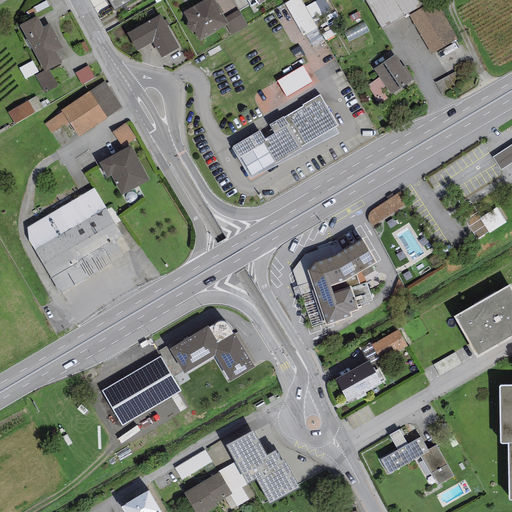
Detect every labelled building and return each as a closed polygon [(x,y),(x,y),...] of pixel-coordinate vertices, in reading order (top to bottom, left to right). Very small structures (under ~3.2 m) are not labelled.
[(108,0),(114,11),(132,0),(108,0)] [(225,18),(214,0),(203,0),(183,12),(188,21),(194,32),(199,40),(226,25),(228,24),(225,18)] [(301,0),(290,0),(284,3),(303,36),(306,34),(316,29),(317,28),(313,20),(305,7),(301,0)] [(324,0),(316,0),(305,7),(313,20),(331,10),(324,0)] [(365,0),(381,28),(426,3),(424,0),(365,0)] [(458,39),(436,0),(409,16),(431,54),(458,39)] [(238,9),(225,18),(228,24),(226,25),(231,35),(248,25),(238,9)] [(358,12),(349,16),(352,22),(361,17),(358,12)] [(160,15),(127,33),(137,51),(152,42),(161,58),(179,48),(160,15)] [(37,16),(19,25),(44,71),(44,72),(49,70),(62,63),(56,52),(63,48),(50,24),(43,27),(37,16)] [(348,34),(351,42),(371,34),(368,26),(348,34)] [(323,41),(316,29),(306,34),(312,46),(323,41)] [(395,54),(374,69),(379,77),(385,86),(391,94),(414,79),(405,66),(403,67),(395,54)] [(95,77),(88,65),(75,73),(82,85),(95,77)] [(303,66),(277,81),(287,98),(313,83),(303,66)] [(58,87),(49,70),(44,72),(44,71),(35,75),(45,94),(58,87)] [(455,72),(435,82),(442,96),(462,85),(455,72)] [(385,86),(379,77),(367,86),(379,104),(387,99),(381,89),(385,86)] [(122,107),(105,81),(61,110),(62,112),(68,122),(78,136),(122,107)] [(259,130),(232,146),(233,147),(251,176),(275,163),(275,164),(302,148),(301,146),(335,127),(338,125),(320,95),(302,105),(304,106),(284,117),(283,116),(269,125),(274,134),(265,139),(259,130)] [(43,108),(36,96),(8,112),(15,124),(43,108)] [(51,134),(68,122),(62,112),(44,124),(51,134)] [(126,123),(112,132),(123,147),(136,138),(126,123)] [(339,134),(335,127),(301,146),(302,148),(275,164),(275,163),(251,176),(233,147),(232,148),(250,179),(339,134)] [(511,163),(511,144),(493,157),(502,171),(511,163)] [(131,145),(99,163),(107,178),(112,176),(122,195),(150,180),(131,145)] [(122,235),(94,187),(27,227),(29,241),(60,294),(124,256),(115,240),(122,235)] [(399,192),(371,211),(369,213),(368,216),(368,220),(372,227),(406,203),(399,192)] [(492,233),(509,223),(500,208),(483,218),(492,233)] [(314,264),(308,271),(311,281),(326,323),(327,325),(352,316),(350,312),(358,310),(357,305),(373,300),(367,283),(379,275),(374,271),(371,266),(377,263),(362,239),(342,251),(333,257),(314,264)] [(333,257),(342,251),(338,243),(305,254),(292,271),(298,286),(311,281),(308,271),(314,264),(333,257)] [(326,323),(311,281),(298,286),(292,288),(295,297),(301,295),(313,328),(326,323)] [(511,337),(511,289),(510,285),(454,316),(477,358),(511,337)] [(208,326),(169,349),(183,372),(184,374),(214,355),(230,382),(255,367),(235,334),(234,333),(233,333),(228,325),(226,323),(224,322),(222,322),(220,321),(217,322),(209,328),(208,326)] [(399,329),(372,345),(381,361),(409,345),(399,329)] [(173,378),(183,372),(169,349),(166,346),(159,351),(163,357),(161,358),(173,378)] [(455,352),(433,364),(440,376),(462,364),(455,352)] [(161,358),(160,356),(102,390),(123,426),(181,391),(173,378),(161,358)] [(370,360),(336,379),(348,402),(382,383),(370,360)] [(511,385),(499,386),(500,444),(508,444),(511,443),(511,385)] [(389,435),(398,450),(407,444),(399,430),(389,435)] [(253,431),(226,446),(235,462),(248,484),(256,479),(270,505),(300,488),(284,459),(281,461),(275,451),(267,455),(253,431)] [(398,450),(380,460),(388,474),(420,456),(429,452),(428,450),(420,437),(407,444),(398,450)] [(436,445),(428,450),(429,452),(420,456),(434,480),(436,480),(438,484),(454,476),(436,445)] [(212,462),(205,450),(174,468),(182,480),(212,462)] [(218,471),(219,472),(232,494),(230,495),(237,507),(249,500),(241,487),(248,484),(235,462),(218,471)] [(219,472),(184,493),(195,511),(207,511),(218,506),(217,503),(230,495),(232,494),(219,472)] [(160,511),(148,491),(121,507),(123,511),(160,511)]
